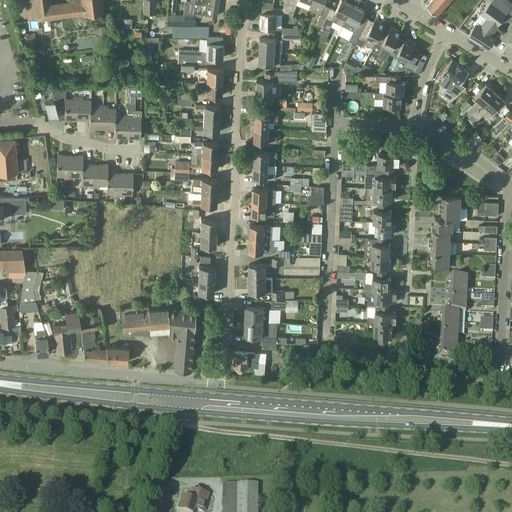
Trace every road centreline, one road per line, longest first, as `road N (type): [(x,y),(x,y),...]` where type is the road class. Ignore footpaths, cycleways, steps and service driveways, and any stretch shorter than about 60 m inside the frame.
road 1 (residential): [(219,385),(242,0)]
road 2 (track): [(511,467),(196,429),(177,420)]
road 3 (primary): [(511,426),(181,402)]
road 4 (residential): [(334,121),(323,341)]
road 5 (unclassified): [(219,385),(0,362)]
road 6 (residential): [(498,380),(505,200),(511,189)]
road 7 (primary): [(181,402),(0,382)]
road 8 (residential): [(139,151),(109,150),(35,123),(0,126)]
